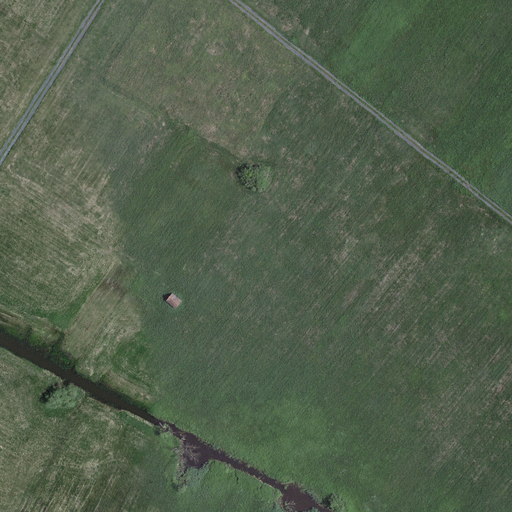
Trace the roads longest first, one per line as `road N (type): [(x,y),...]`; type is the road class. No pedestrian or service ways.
road 1 (track): [(237,0),(511,215)]
road 2 (track): [(0,160),(104,0)]
